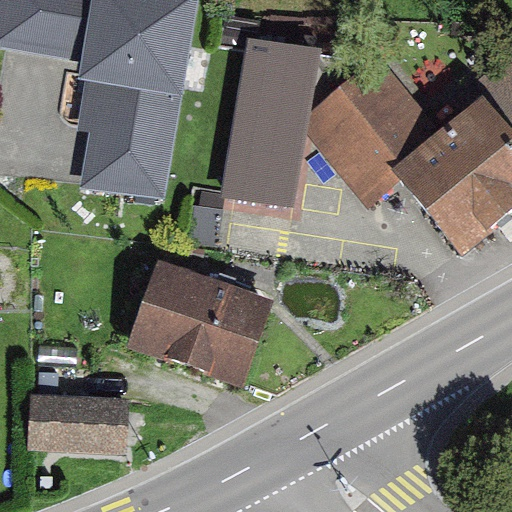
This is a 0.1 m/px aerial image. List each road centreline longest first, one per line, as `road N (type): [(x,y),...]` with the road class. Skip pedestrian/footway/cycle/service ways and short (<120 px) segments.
road 1 (secondary): [(511,323),(316,433)]
road 2 (secondary): [(316,433),(160,511)]
